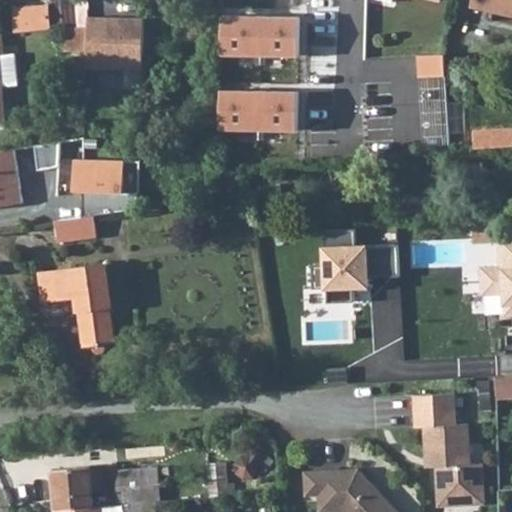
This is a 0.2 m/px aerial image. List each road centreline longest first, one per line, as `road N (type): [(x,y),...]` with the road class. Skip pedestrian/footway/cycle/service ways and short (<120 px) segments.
road 1 (residential): [(353,411),(301,412),(279,401),(232,397),(0,421)]
road 2 (unknown): [(400,346),(425,372),(511,369)]
